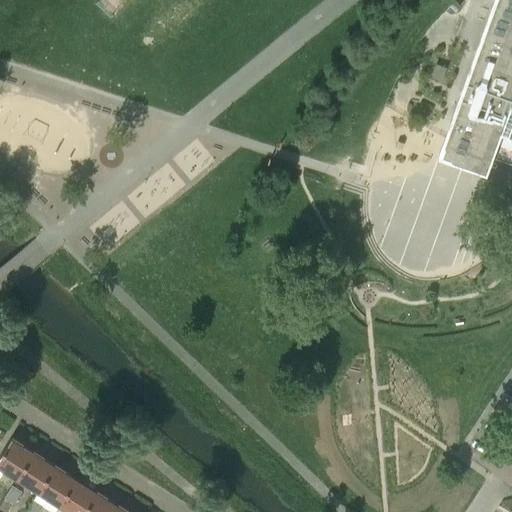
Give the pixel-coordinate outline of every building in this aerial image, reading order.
[(511,0),(494,0),(439,155),(487,172),(493,157),(511,163),(511,0)] [(12,438),(0,456),(0,466),(17,477),(34,452),(12,438)] [(34,452),(17,477),(27,483),(39,491),(55,465),(34,452)] [(55,465),(39,491),(60,504),(76,478),(55,465)] [(76,478),(60,504),(71,511),(84,511),(97,492),(76,478)] [(22,490),(12,484),(4,498),(14,504),(22,491),(22,490)] [(113,511),(118,505),(97,492),(84,511),(113,511)] [(25,511),(38,511),(43,505),(33,498),(25,511)]
